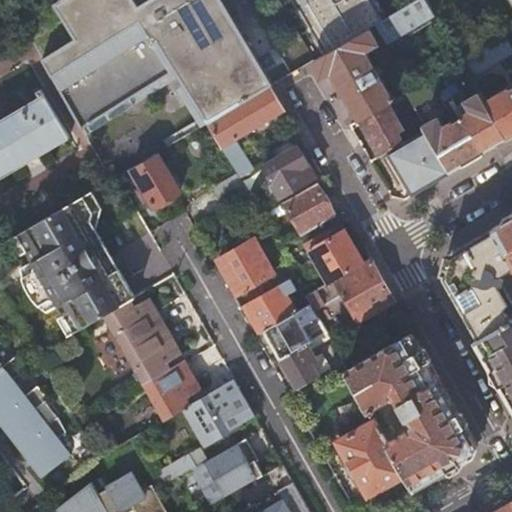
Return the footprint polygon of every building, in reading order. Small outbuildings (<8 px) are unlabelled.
[(175,69),(208,123),(272,85),(275,84),(225,0),(146,0),(77,42),(62,18),(30,36),(83,127),(175,69)] [(298,0),(330,52),(372,27),(378,23),(395,13),(386,0),(298,0)] [(438,17),(428,0),(417,0),(395,13),(378,23),(387,39),(404,68),(426,54),(414,33),(439,18),(438,17)] [(387,39),(378,23),(372,27),(381,43),(387,39)] [(381,43),(372,27),(330,52),(315,60),(324,76),(332,70),(361,120),(389,104),(396,100),(379,69),(382,67),(376,56),(372,58),(368,50),(381,43)] [(511,137),(511,78),(511,79),(511,88),(488,102),(510,139),(511,137)] [(431,80),(407,93),(420,115),(462,90),(458,83),(439,94),(431,80)] [(287,110),(272,85),(208,123),(237,174),(240,179),(254,172),(241,149),(236,151),(231,142),(287,110)] [(0,175),(69,134),(43,88),(38,91),(42,98),(0,122),(0,175)] [(488,102),(482,92),(468,101),(473,110),(465,115),(461,109),(456,112),(461,120),(458,122),(456,120),(447,125),(441,116),(426,125),(428,128),(454,172),(510,139),(488,102)] [(389,104),(361,120),(382,156),(382,155),(389,152),(405,142),(401,134),(405,131),(389,104)] [(389,152),(412,192),(419,204),(459,181),(454,172),(428,128),(405,142),(389,152)] [(268,151),(275,163),(297,150),(290,138),(268,151)] [(275,163),(264,169),(281,199),(317,178),(299,148),(297,150),(275,163)] [(389,152),(382,155),(406,196),(412,192),(389,152)] [(179,191),(157,153),(132,168),(154,206),(179,191)] [(240,179),(237,174),(214,187),(228,211),(251,198),(240,179)] [(336,216),(316,184),(284,203),(303,235),(336,216)] [(97,200),(92,192),(16,236),(23,249),(32,264),(22,270),(22,277),(23,283),(25,291),(28,296),(35,305),(37,308),(45,313),(48,315),(58,309),(66,323),(72,334),(105,315),(121,306),(99,269),(108,264),(95,242),(90,233),(97,200)] [(511,218),(494,229),(511,258),(511,218)] [(511,272),(511,258),(494,229),(452,253),(446,278),(482,338),(511,320),(511,298),(504,285),(507,275),(511,272)] [(335,280),(364,264),(345,231),(331,239),(326,233),(307,244),(329,283),(335,280)] [(23,249),(16,236),(10,240),(17,252),(23,249)] [(101,238),(95,242),(108,264),(114,261),(101,238)] [(295,277),(287,263),(274,270),(256,238),(218,259),(237,293),(244,290),(251,302),(289,280),(295,277)] [(396,303),(371,259),(364,264),(335,280),(329,283),(318,289),(306,296),(311,304),(315,311),(343,295),(360,324),(396,303)] [(130,301),(135,297),(120,271),(114,274),(108,264),(99,269),(121,306),(130,301)] [(251,302),(244,306),(260,334),(265,331),(297,312),(286,294),(295,290),(289,280),(251,302)] [(134,307),(130,301),(121,306),(105,315),(125,349),(164,327),(148,299),(134,307)] [(311,304),(297,312),(265,331),(281,359),(308,343),(313,340),(304,325),(318,317),(315,311),(311,304)] [(511,320),(482,338),(476,342),(511,405),(511,320)] [(66,338),(72,334),(66,323),(60,326),(66,338)] [(180,354),(164,327),(125,349),(144,384),(169,369),(165,363),(180,354)] [(476,444),(413,333),(348,370),(371,412),(392,400),(398,402),(411,424),(409,430),(388,442),(408,476),(416,490),(471,458),(474,451),(476,444)] [(0,410),(47,472),(69,455),(57,440),(65,433),(58,420),(48,428),(36,412),(48,402),(37,388),(25,397),(13,382),(25,373),(16,360),(4,369),(0,363),(0,346),(4,343),(0,338),(0,410)] [(308,343),(281,359),(298,390),(318,378),(310,363),(317,359),(308,343)] [(184,361),(169,369),(144,384),(165,419),(185,408),(202,398),(197,390),(200,389),(184,361)] [(202,398),(185,408),(206,445),(256,416),(235,379),(202,398)] [(383,417),(377,421),(382,430),(388,426),(383,417)] [(394,484),(408,476),(388,442),(382,430),(377,421),(338,442),(368,495),(390,482),(394,484)] [(246,440),(193,470),(213,505),(258,479),(250,464),(258,460),(246,440)] [(58,507),(61,511),(114,511),(120,509),(121,511),(132,505),(135,510),(136,511),(167,511),(156,491),(144,498),(131,474),(108,486),(109,488),(100,494),(92,480),(58,507)] [(261,511),(257,505),(244,511),(311,511),(295,483),(279,492),(284,501),(265,511),(261,511)] [(511,511),(511,501),(493,511),(511,511)]
